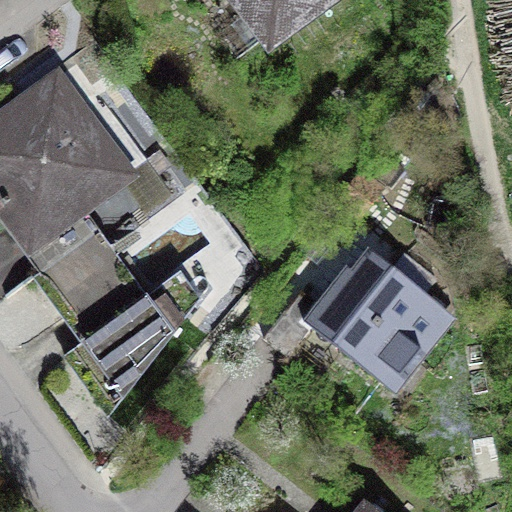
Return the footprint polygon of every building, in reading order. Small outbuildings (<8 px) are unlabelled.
[(326,0),(230,0),(265,46),(326,0)] [(0,106),(0,222),(26,258),(108,401),(175,316),(91,212),(136,179),(55,67),(0,106)] [(420,301),(359,255),(302,329),(400,405),(436,358),(398,329),(420,301)] [(209,407),(230,382),(211,366),(190,391),(209,407)] [(372,511),(360,502),(352,511),(338,511),(339,511),(338,511),(372,511)]
